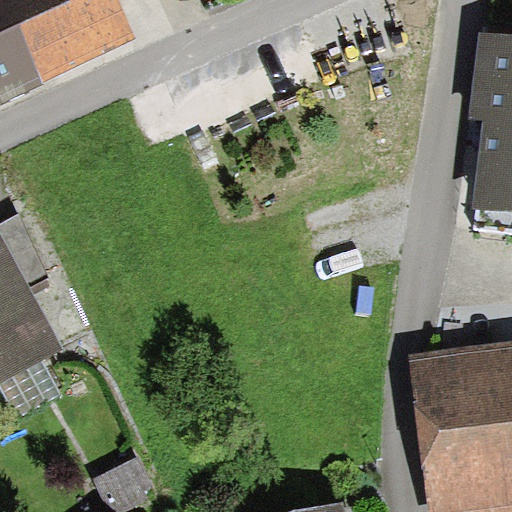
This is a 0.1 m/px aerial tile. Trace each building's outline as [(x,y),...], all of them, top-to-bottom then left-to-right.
[(0,0),(0,101),(137,39),(119,0),(0,0)] [(471,117),(484,119),(473,206),(477,206),(474,228),(511,233),(511,34),(482,31),(471,117)] [(19,215),(0,227),(0,237),(29,289),(48,277),(19,215)] [(0,382),(62,348),(29,289),(0,237),(0,382)] [(511,344),(416,353),(430,511),(479,511),(511,509),(511,344)] [(137,460),(96,481),(111,511),(119,511),(145,499),(140,490),(150,485),(137,460)]
